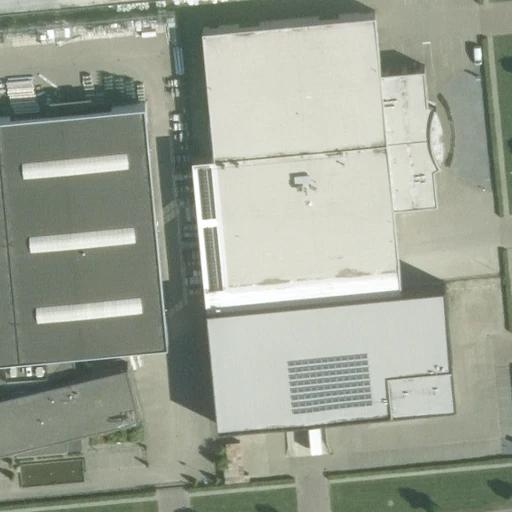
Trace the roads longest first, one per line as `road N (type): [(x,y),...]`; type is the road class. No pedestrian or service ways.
road 1 (unknown): [(481,360),(439,18),(416,7),(215,24)]
road 2 (unknown): [(312,511),(307,468),(318,462),(478,442),(487,413),(481,360)]
